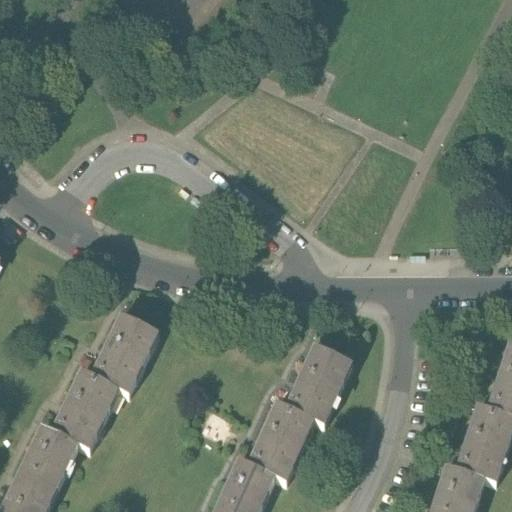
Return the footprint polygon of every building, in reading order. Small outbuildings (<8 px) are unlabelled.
[(160,342),(122,323),(105,357),(92,385),(121,399),(130,403),(160,342)] [(511,355),(509,354),(487,419),(511,427),(511,355)] [(354,374),(316,356),(299,394),(287,419),(316,432),(326,436),(354,374)] [(91,460),(121,399),(92,385),(82,380),(67,411),(52,441),(80,455),(91,460)] [(223,443),(232,423),(211,414),(202,434),(223,443)] [(288,494),(316,432),(287,419),(277,414),(263,445),(249,476),(277,489),(288,494)] [(477,416),(455,481),(482,489),(495,494),(511,442),(511,427),(487,419),(477,416)] [(51,511),(80,455),(52,441),(42,437),(17,490),(5,511),(51,511)] [(266,511),(277,489),(249,476),(239,472),(221,511),(266,511)] [(445,477),(433,511),(474,511),(482,489),(455,481),(445,477)]
